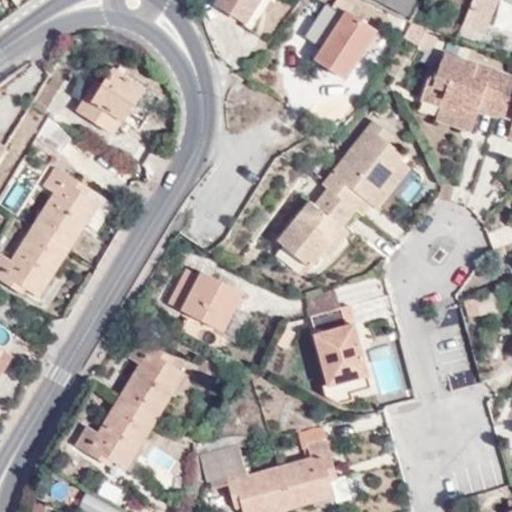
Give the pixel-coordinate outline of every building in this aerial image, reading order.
[(213,0),(211,3),(243,24),(258,0),(213,0)] [(363,0),(403,19),(413,0),(363,0)] [(470,0),(460,30),(482,37),(492,0),(470,0)] [(315,60),(345,79),(373,32),(344,14),(315,60)] [(412,23),(405,37),(429,50),(436,36),(412,23)] [(506,114),(511,95),(511,69),(456,50),(449,67),(437,62),(428,89),(448,95),(444,113),(481,124),(488,107),(506,114)] [(74,114),(111,137),(120,122),(124,124),(143,89),(113,71),(92,105),(83,98),(74,114)] [(71,95),(82,101),(90,86),(80,80),(71,95)] [(372,109),(386,120),(396,108),(384,97),(372,109)] [(70,138),(45,122),(31,144),(57,159),(70,138)] [(384,126),(326,185),(333,193),(358,217),(364,223),(375,210),(381,213),(392,200),(382,192),(409,163),(410,162),(395,147),(400,141),(384,126)] [(419,172),(409,163),(382,192),(392,200),(419,172)] [(24,230),(66,256),(85,226),(92,230),(108,205),(50,168),(37,190),(48,196),(24,230)] [(358,217),(333,193),(320,207),(311,201),(272,241),(302,269),(310,259),(319,266),(349,236),(345,230),(358,217)] [(15,218),(22,222),(29,212),(22,207),(15,218)] [(37,301),(66,256),(24,230),(3,263),(0,261),(0,285),(12,293),(17,288),(37,301)] [(170,310),(227,339),(237,323),(249,299),(210,277),(207,282),(189,272),(170,310)] [(498,315),(490,292),(473,298),(480,320),(498,315)] [(334,295),(301,302),(303,322),(313,321),(336,316),(334,295)] [(473,298),(457,306),(461,326),(480,320),(473,298)] [(336,316),(313,321),(323,370),(312,397),(343,412),(359,407),(357,394),(373,390),(357,311),(336,316)] [(237,323),(227,339),(238,344),(247,328),(237,323)] [(390,343),(369,348),(381,399),(402,394),(390,343)] [(136,370),(117,401),(152,425),(181,380),(159,368),(163,359),(139,345),(127,364),(136,370)] [(152,425),(117,401),(93,441),(82,435),(73,452),(96,466),(101,460),(122,471),(152,425)] [(299,438),(303,453),(327,444),(323,432),(299,438)] [(305,463),(276,471),(287,511),(296,511),(333,502),(325,474),(334,470),(327,444),(303,453),(305,463)] [(287,511),(276,471),(248,478),(242,457),(201,467),(210,505),(239,499),(242,511),(287,511)] [(64,487),(51,481),(46,490),(60,496),(64,487)] [(95,481),(85,496),(93,502),(110,511),(133,511),(137,506),(95,481)] [(110,511),(93,502),(87,511),(110,511)]
